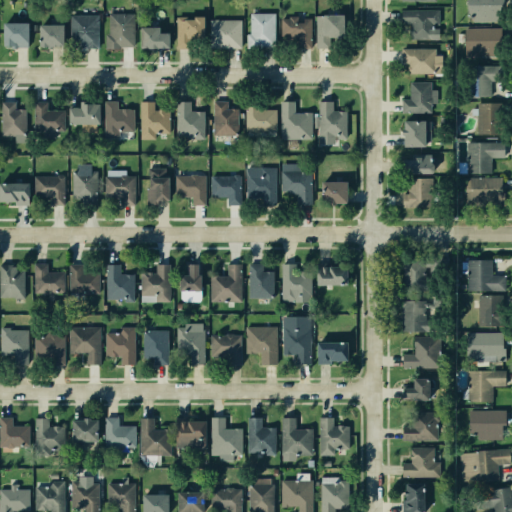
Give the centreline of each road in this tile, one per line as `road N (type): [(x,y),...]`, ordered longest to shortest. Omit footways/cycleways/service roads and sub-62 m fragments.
road 1 (residential): [(374,511),(376,0)]
road 2 (residential): [(0,234),(511,234)]
road 3 (residential): [(0,393),(378,392)]
road 4 (residential): [(0,75),(377,75)]
